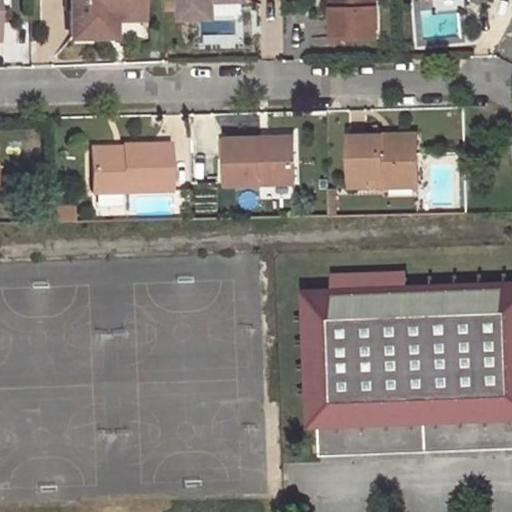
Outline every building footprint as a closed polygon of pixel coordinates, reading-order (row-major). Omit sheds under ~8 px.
[(96,23),(111,23),(139,22),(138,0),(68,0),(69,40),(97,40),(96,23)] [(177,0),(178,18),(210,18),(210,1),(243,0),(242,0),(177,0)] [(338,10),(337,0),(329,0),(330,10),(338,10)] [(337,0),(338,10),(330,10),(330,40),(373,38),(371,0),(337,0)] [(97,40),(111,39),(111,23),(96,23),(97,40)] [(381,145),(415,145),(415,135),(380,136),(381,145)] [(415,145),(381,145),(380,136),(347,137),(348,187),(382,186),(382,182),(417,182),(415,145)] [(254,139),(221,139),(222,185),(291,183),(290,144),(255,145),(254,139)] [(91,194),(170,192),(168,145),(124,146),(124,153),(90,155),(91,194)] [(400,269),(334,272),(335,291),(308,292),(313,422),(319,422),(321,448),(511,440),(511,284),(401,289),(400,269)]
